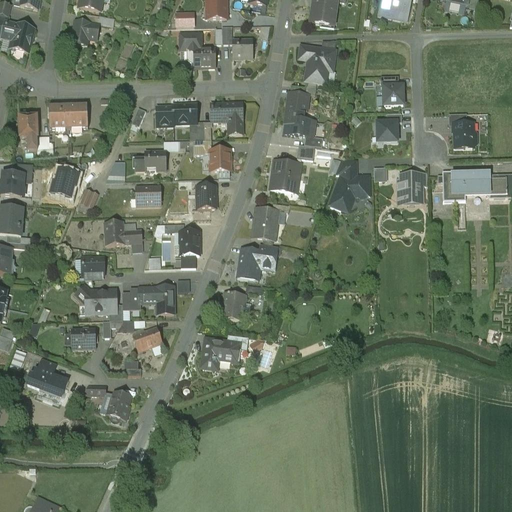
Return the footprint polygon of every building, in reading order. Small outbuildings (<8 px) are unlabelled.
[(40,0),(22,0),(20,9),(38,13),(40,0)] [(80,0),(79,11),(100,14),(102,0),(80,0)] [(382,0),(379,18),(404,24),(408,0),(382,0)] [(444,0),(444,4),(466,9),(467,9),(468,0),(444,0)] [(468,0),(467,9),(466,9),(465,11),(478,13),(480,0),(468,0)] [(226,21),(226,1),(207,1),(208,22),(218,22),(220,22),(226,22),(226,21)] [(328,3),(312,1),(308,27),(335,31),(339,5),(333,4),(328,3)] [(11,8),(0,5),(0,17),(8,20),(11,8)] [(178,31),(199,30),(198,14),(178,15),(178,31)] [(99,20),(80,16),(79,25),(98,28),(99,20)] [(8,20),(0,17),(0,23),(8,26),(10,20),(8,20)] [(235,30),(234,21),(226,21),(226,22),(220,22),(218,22),(219,30),(232,30),(235,30)] [(11,43),(15,28),(8,26),(0,23),(0,40),(4,42),(11,43)] [(79,25),(74,24),(71,46),(87,49),(89,38),(97,39),(99,28),(98,28),(79,25)] [(15,28),(11,43),(9,52),(11,52),(12,54),(14,54),(16,53),(28,56),(30,47),(32,46),(33,42),(31,40),(33,32),(16,28),(15,28)] [(232,30),(222,30),(222,32),(222,48),(232,47),(232,44),(232,30)] [(201,37),(180,37),(180,54),(188,54),(188,62),(190,64),(193,64),(193,53),(202,53),(201,37)] [(11,43),(4,42),(1,53),(8,55),(9,52),(11,43)] [(128,71),(135,45),(124,43),(118,69),(128,71)] [(252,44),(232,44),(232,47),(233,63),(234,63),(233,62),(241,61),(241,63),(253,62),(252,44)] [(321,50),(299,47),(297,64),(306,65),(303,87),(326,90),(328,76),(334,77),(337,53),(336,52),(321,50)] [(215,72),(215,52),(202,53),(193,53),(193,64),(194,72),(208,72),(208,71),(215,71),(215,72)] [(404,88),(381,89),(382,111),(404,111),(404,88)] [(307,92),(291,89),(287,96),(304,98),(307,92)] [(304,98),(287,96),(285,114),(284,114),(283,129),(281,139),(315,143),(317,125),(305,124),(306,116),(308,116),(310,98),(304,98)] [(231,107),(211,108),(211,126),(212,126),(228,126),(231,126),(231,107)] [(241,107),(231,107),(231,126),(228,126),(228,139),(242,139),(242,112),(241,112),(241,107)] [(87,108),(49,110),(49,133),(88,132),(87,108)] [(173,111),(156,111),(157,131),(173,130),(173,128),(189,128),(197,128),(196,126),(196,108),(172,109),(173,111)] [(138,112),(131,127),(139,131),(146,115),(138,112)] [(466,118),(448,119),(448,131),(453,130),(453,128),(471,128),(471,124),(466,124),(466,118)] [(37,119),(19,120),(20,141),(27,141),(27,154),(37,153),(37,151),(37,140),(37,119)] [(378,123),(378,144),(398,144),(398,123),(378,123)] [(204,126),(196,126),(197,128),(189,128),(190,145),(196,145),(204,145),(204,126)] [(211,126),(204,126),(204,145),(211,145),(211,130),(212,130),(212,126),(211,126)] [(471,128),(453,128),(453,130),(454,152),(463,152),(463,153),(474,153),(473,151),(476,148),(476,138),(473,136),(473,128),(471,128)] [(49,151),(49,140),(37,140),(37,151),(49,151)] [(316,151),(300,149),(297,162),(313,164),(316,151)] [(229,154),(210,154),(210,175),(229,175),(229,154)] [(144,163),(134,163),(135,175),(145,175),(145,173),(156,173),(156,175),(166,175),(165,156),(151,156),(151,157),(146,157),(146,156),(144,156),(144,163)] [(374,164),(361,164),(361,173),(374,173),(374,164)] [(301,168),(273,165),(270,194),(297,197),(301,168)] [(354,165),(341,165),(340,165),(335,180),(341,179),(352,179),(355,179),(354,165)] [(122,166),(114,166),(108,180),(121,179),(122,166)] [(33,168),(17,167),(16,178),(23,179),(23,183),(32,183),(33,168)] [(385,174),(373,174),(374,186),(386,186),(385,174)] [(456,176),(457,180),(437,180),(437,189),(446,188),(446,194),(442,194),(443,207),(465,206),(465,198),(489,197),(490,197),(489,183),(489,179),(479,179),(479,177),(481,177),(481,176),(456,176)] [(16,178),(3,177),(3,184),(2,185),(1,190),(0,190),(0,197),(1,198),(0,199),(20,201),(21,192),(22,191),(23,183),(23,179),(16,178)] [(352,179),(341,179),(339,181),(329,211),(350,218),(355,202),(358,201),(360,203),(364,203),(366,200),(368,200),(368,182),(359,182),(359,183),(358,183),(352,181),(352,179)] [(506,192),(505,179),(491,179),(492,183),(489,183),(490,197),(489,197),(489,203),(507,203),(507,192),(506,192)] [(427,181),(401,182),(402,187),(397,187),(397,197),(402,197),(402,208),(421,207),(420,192),(427,192),(427,181)] [(192,184),(177,184),(177,192),(192,192),(192,184)] [(215,190),(196,191),(197,214),(216,213),(215,190)] [(160,191),(135,191),(136,200),(135,200),(136,210),(161,209),(160,191)] [(92,195),(86,193),(80,208),(86,210),(92,195)] [(98,198),(92,195),(86,210),(92,213),(98,198)] [(289,210),(272,208),(272,214),(278,215),(278,216),(288,217),(289,210)] [(11,212),(0,211),(0,238),(7,239),(20,240),(20,239),(18,239),(19,222),(22,223),(22,214),(22,213),(11,212)] [(272,214),(256,212),(252,241),(274,244),(278,216),(278,215),(272,214)] [(323,227),(317,225),(314,233),(320,235),(323,227)] [(122,226),(104,227),(106,249),(124,248),(123,236),(122,226)] [(183,228),(164,228),(164,237),(179,237),(179,236),(183,236),(183,228)] [(136,235),(123,236),(124,248),(137,247),(136,235)] [(183,236),(179,236),(179,237),(179,259),(199,259),(199,236),(183,236)] [(19,247),(18,255),(34,256),(34,248),(20,247),(19,247)] [(260,255),(241,253),(237,282),(254,284),(257,268),(261,269),(261,268),(263,268),(267,273),(274,274),(277,251),(261,249),(260,255)] [(12,253),(0,252),(0,277),(10,278),(12,253)] [(103,261),(91,262),(91,260),(82,260),(82,278),(84,278),(91,278),(102,278),(103,278),(104,278),(103,261)] [(152,261),(152,272),(164,272),(163,261),(152,261)] [(262,291),(246,289),(245,296),(261,298),(262,291)] [(116,294),(89,295),(84,290),(76,298),(85,307),(86,318),(109,317),(117,317),(116,308),(116,294)] [(173,291),(157,291),(157,294),(139,294),(139,295),(139,306),(161,306),(161,318),(174,317),(173,291)] [(139,295),(122,295),(122,308),(122,309),(130,309),(130,307),(139,306),(139,295)] [(245,299),(224,297),(221,322),(241,324),(245,299)] [(122,308),(116,308),(117,317),(109,317),(109,325),(110,325),(123,324),(122,309),(122,308)] [(49,313),(44,311),(41,318),(46,320),(49,313)] [(134,324),(123,324),(117,336),(134,336),(134,324)] [(111,341),(110,325),(109,325),(102,325),(103,341),(111,341)] [(31,338),(39,340),(41,328),(33,326),(31,338)] [(157,330),(132,339),(138,356),(156,350),(162,347),(157,330)] [(5,332),(3,338),(14,342),(16,336),(5,332)] [(95,333),(71,333),(72,353),(95,352),(95,333)] [(248,342),(227,339),(226,346),(225,352),(238,354),(246,355),(248,342)] [(262,343),(252,347),(256,355),(266,350),(262,343)] [(226,346),(205,344),(201,372),(213,373),(214,366),(217,367),(217,365),(236,367),(238,354),(225,352),(226,346)] [(25,367),(28,355),(18,353),(16,365),(25,367)] [(56,368),(42,363),(38,373),(52,379),(53,378),(56,368)] [(38,373),(36,372),(33,379),(31,378),(27,388),(39,393),(38,394),(39,394),(40,393),(61,401),(60,402),(61,403),(68,383),(53,378),(52,379),(38,373)] [(93,390),(87,390),(84,398),(93,399),(93,390)] [(106,390),(93,390),(93,399),(106,399),(106,390)] [(131,400),(114,395),(106,418),(126,424),(129,415),(127,414),(131,400)]
